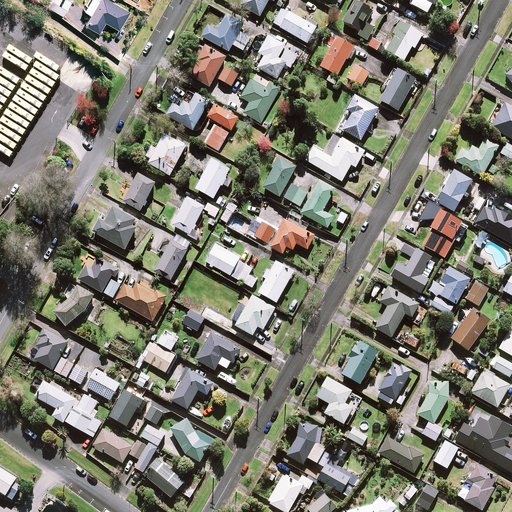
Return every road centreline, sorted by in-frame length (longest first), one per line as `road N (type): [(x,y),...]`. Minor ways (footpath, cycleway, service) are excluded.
road 1 (residential): [(502,0),(211,511)]
road 2 (residential): [(184,0),(0,320)]
road 3 (residential): [(0,421),(127,511)]
